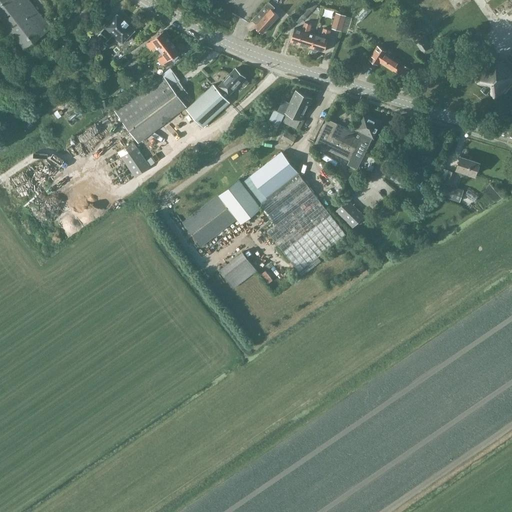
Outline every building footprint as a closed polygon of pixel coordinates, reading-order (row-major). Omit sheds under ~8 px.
[(0,0),(0,19),(24,50),(52,28),(29,0),(0,0)] [(321,0),(313,0),(293,19),(299,24),(317,6),(322,0),(321,0)] [(448,0),(433,9),(438,17),(465,0),(448,0)] [(278,16),(269,9),(272,6),(267,2),(251,20),(256,24),(254,26),(262,33),(278,16)] [(418,11),(412,14),(415,19),(421,16),(418,11)] [(122,44),(135,30),(117,13),(104,28),(97,35),(105,42),(108,45),(115,42),(117,40),(122,44)] [(341,31),(345,16),(336,13),(331,28),(341,31)] [(311,48),(315,34),(309,32),(312,24),(304,22),(302,30),(295,28),(290,41),(311,48)] [(321,36),(315,34),(311,48),(312,48),(312,49),(313,51),(316,52),(318,51),(318,50),(324,52),(329,38),(328,38),(330,30),(323,28),(321,36)] [(156,46),(159,50),(171,41),(164,31),(146,44),(150,50),(156,46)] [(426,55),(433,50),(431,45),(424,35),(415,41),(422,52),(423,51),(426,55)] [(179,51),(171,41),(159,50),(163,55),(157,60),(161,65),(162,64),(178,52),(179,51)] [(409,69),(385,53),(386,52),(377,46),(369,59),(378,64),(379,62),(398,74),(399,71),(405,75),(409,69)] [(178,52),(162,64),(166,70),(182,57),(178,52)] [(511,69),(494,55),(472,79),(497,102),(511,86),(511,69)] [(234,68),(216,88),(213,84),(186,109),(203,126),(229,102),(226,99),(228,96),(240,84),(244,88),(249,82),(245,78),(234,68)] [(133,141),(103,162),(121,187),(169,153),(152,131),(186,106),(181,99),(188,93),(179,81),(180,80),(176,75),(168,81),(163,74),(114,111),(138,143),(135,145),(133,141)] [(286,112),(301,120),(312,98),(295,90),(289,103),(283,100),(278,110),(285,114),(286,112)] [(327,119),(315,143),(357,164),(360,158),(352,154),(359,140),(368,145),(372,137),(373,137),(380,122),(363,114),(355,129),(356,129),(355,132),(327,119)] [(214,143),(224,135),(219,129),(210,137),(214,143)] [(282,151),(250,176),(243,182),(276,224),(267,230),(299,272),(345,236),(282,151)] [(456,168),(474,175),(478,162),(460,156),(456,168)] [(327,178),(330,176),(318,160),(314,163),(327,178)] [(438,178),(444,179),(448,168),(442,166),(438,178)] [(382,179),(387,185),(396,176),(391,170),(382,179)] [(458,201),(460,195),(462,189),(451,185),(455,172),(448,170),(444,183),(442,183),(438,195),(458,201)] [(239,179),(183,222),(201,246),(237,219),(241,224),(261,208),(239,179)] [(473,200),(476,193),(466,188),(463,195),(473,200)] [(347,199),(335,210),(353,227),(364,216),(347,199)] [(234,288),(257,270),(243,251),(219,270),(234,288)] [(204,264),(199,267),(209,281),(214,277),(204,264)]
